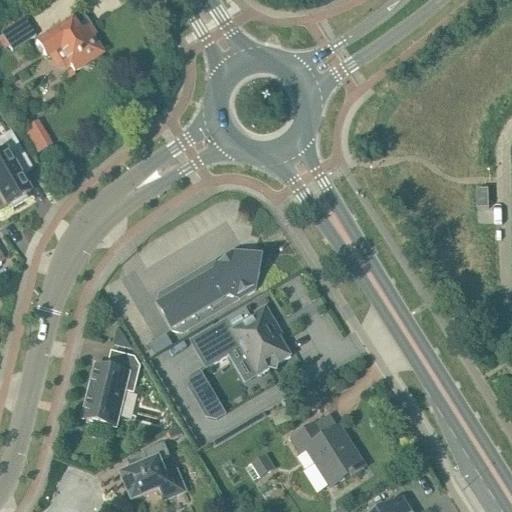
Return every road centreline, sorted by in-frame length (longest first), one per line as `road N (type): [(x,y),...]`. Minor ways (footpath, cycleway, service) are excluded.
road 1 (primary): [(511,502),(284,149)]
road 2 (residential): [(28,399),(64,266),(125,197)]
road 3 (residential): [(305,94),(442,0)]
road 4 (residential): [(401,0),(291,73)]
